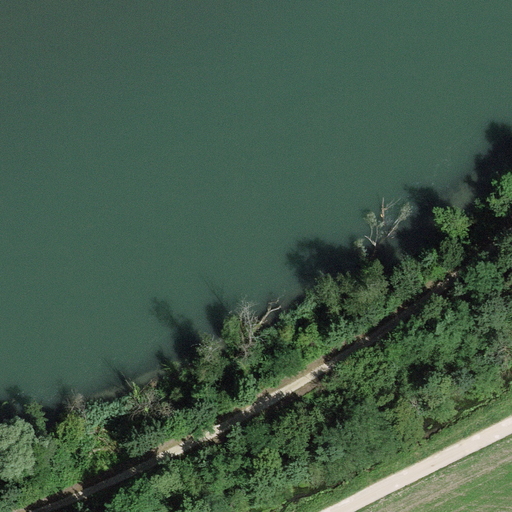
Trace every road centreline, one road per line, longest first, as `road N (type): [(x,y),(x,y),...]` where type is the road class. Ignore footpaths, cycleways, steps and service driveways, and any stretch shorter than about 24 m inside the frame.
road 1 (track): [(511,232),(320,373),(175,455),(37,511)]
road 2 (track): [(335,511),(511,418)]
